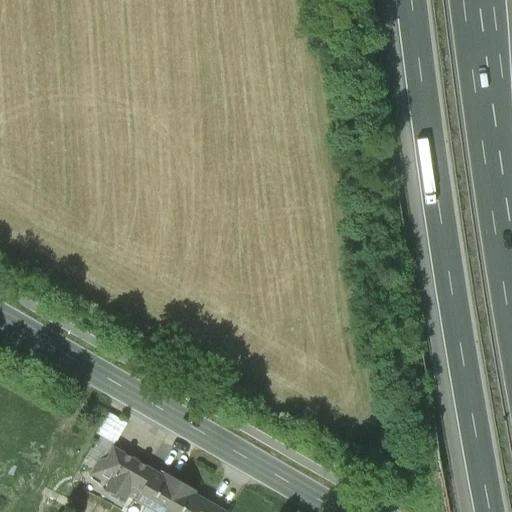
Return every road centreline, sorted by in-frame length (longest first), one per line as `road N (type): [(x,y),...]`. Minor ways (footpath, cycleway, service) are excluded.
road 1 (motorway): [(410,0),(429,164),(492,511)]
road 2 (secondary): [(0,318),(339,511)]
road 3 (motorway): [(511,345),(475,0)]
